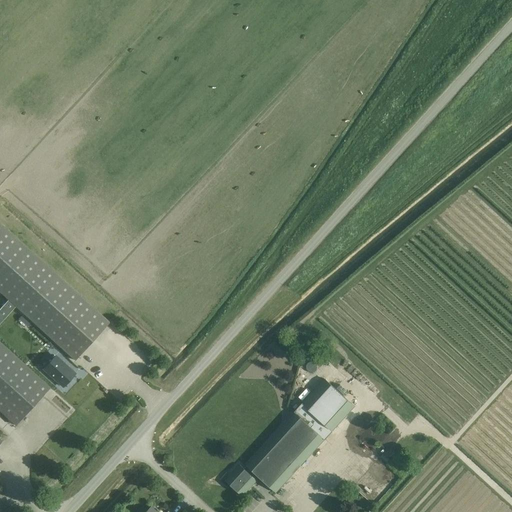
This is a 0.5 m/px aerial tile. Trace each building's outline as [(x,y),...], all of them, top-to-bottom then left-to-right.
[(0,341),(0,323),(6,317),(16,306),(75,360),(110,322),(0,222),(0,291),(8,299),(0,308),(0,410),(16,425),(50,387),(0,341)] [(29,326),(20,319),(18,321),(26,329),(29,326)] [(44,369),(63,386),(81,367),(61,349),(44,369)] [(317,365),(316,364),(315,363),(313,362),(311,362),(310,363),(308,363),(307,365),(306,367),(306,369),(308,371),(309,373),(312,373),(313,373),(314,372),(315,372),(317,370),(317,369),(317,367),(317,365)] [(242,369),(237,378),(244,382),(249,373),(242,369)] [(326,379),(295,412),(244,468),(241,466),(227,481),(242,496),(259,477),(276,493),(355,406),(326,379)] [(15,443),(10,445),(14,458),(19,456),(15,443)]
